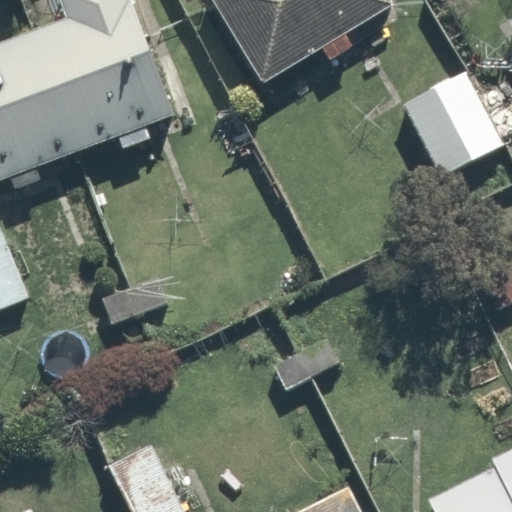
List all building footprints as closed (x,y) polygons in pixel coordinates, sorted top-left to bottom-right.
[(65,0),(70,12),(0,39),(0,166),(170,100),(130,0),(65,0)] [(204,0),(256,91),(403,8),(398,0),(204,0)] [(503,138),(467,65),(407,96),(443,168),(503,138)] [(0,216),(0,303),(31,291),(0,216)] [(121,341),(58,366),(76,409),(166,373),(148,328),(177,316),(159,275),(103,299),(121,341)] [(180,511),(160,445),(107,460),(121,511),(180,511)] [(511,511),(511,447),(429,485),(441,511),(511,511)] [(364,511),(348,479),(277,511),(364,511)]
